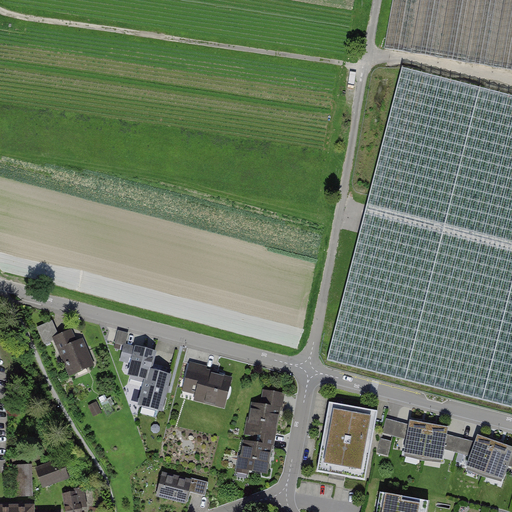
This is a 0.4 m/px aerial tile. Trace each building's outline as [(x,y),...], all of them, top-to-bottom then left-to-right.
[(511,69),(511,0),(391,0),(383,47),(511,69)] [(511,87),(401,60),(325,363),(511,409),(511,87)] [(74,329),(54,338),(72,377),(91,369),(74,329)] [(147,385),(157,353),(137,347),(128,379),(147,385)] [(234,373),(194,364),(186,396),(226,405),(234,373)] [(174,376),(153,371),(143,408),(164,414),(174,376)] [(245,437),(274,443),(283,400),(253,395),(245,437)] [(374,408),(327,400),(317,465),(363,473),(374,408)] [(429,420),(410,417),(405,449),(424,452),(429,420)] [(402,428),(399,428),(400,421),(388,419),(385,433),(400,436),(402,428)] [(448,423),(429,420),(424,452),(443,455),(448,423)] [(496,438),(479,432),(467,466),(484,472),(496,438)] [(267,478),(274,443),(245,437),(238,472),(267,478)] [(511,449),(511,443),(496,438),(484,472),(502,478),(511,449)] [(38,468),(46,488),(69,480),(62,459),(38,468)] [(34,496),(32,463),(14,463),(15,497),(34,496)] [(161,469),(155,499),(190,506),(196,477),(161,469)] [(64,492),(67,511),(87,511),(83,489),(64,492)] [(423,511),(426,498),(383,491),(379,511),(423,511)]
